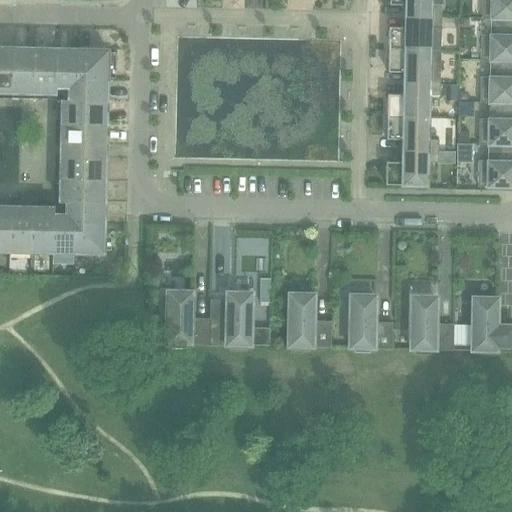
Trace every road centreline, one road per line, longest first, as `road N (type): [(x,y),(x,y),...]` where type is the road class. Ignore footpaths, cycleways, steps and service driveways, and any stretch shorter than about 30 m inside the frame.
road 1 (residential): [(142,18),(349,23),(358,45),(357,211)]
road 2 (residential): [(357,211),(146,202)]
road 3 (residential): [(142,18),(146,202)]
road 4 (residential): [(357,211),(511,212)]
road 5 (residential): [(0,15),(142,18)]
